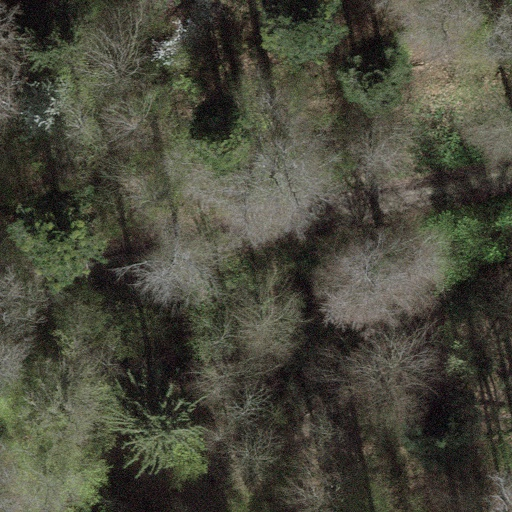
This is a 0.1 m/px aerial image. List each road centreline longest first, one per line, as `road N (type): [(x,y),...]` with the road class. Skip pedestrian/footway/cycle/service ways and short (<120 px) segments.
road 1 (track): [(511,174),(0,298)]
road 2 (track): [(0,116),(161,0)]
